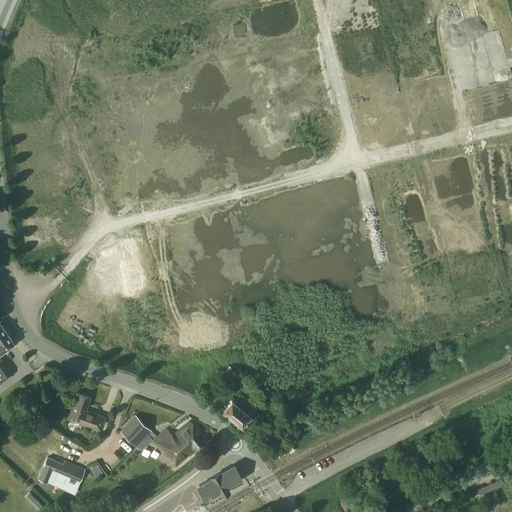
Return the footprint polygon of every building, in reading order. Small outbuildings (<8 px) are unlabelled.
[(173,180),(176,183),(170,188),(172,191),(168,193),(170,199),(224,189),(229,184),(231,187),(284,176),(270,105),(282,103),(286,126),(316,120),(311,94),(334,90),(321,25),(128,63),(130,73),(135,72),(136,77),(140,76),(156,157),(168,154),(170,156),(171,162),(162,163),(164,176),(172,174),(173,180)] [(329,112),(323,113),(326,135),(333,134),(329,112)] [(54,180),(63,221),(89,216),(83,182),(87,181),(80,145),(68,147),(62,119),(18,128),(25,163),(12,166),(16,187),(54,180)] [(110,132),(100,133),(104,168),(114,167),(110,132)] [(230,213),(113,237),(140,367),(239,347),(232,311),(249,308),(249,310),(254,309),(251,308),(248,293),(256,292),(263,294),(262,297),(264,298),(261,306),(264,320),(272,324),(288,402),(296,383),(317,392),(322,391),(309,327),(388,311),(361,180),(321,188),(316,200),(296,204),(287,200),(247,209),(246,200),(228,204),(230,213)] [(0,353),(14,343),(0,323),(0,382),(11,375),(0,358),(0,353)] [(338,383),(405,355),(392,324),(325,351),(338,383)] [(70,420),(78,423),(100,430),(104,417),(86,410),(90,397),(77,392),(69,415),(72,416),(70,420)] [(231,400),(222,412),(242,427),(243,425),(251,416),(254,412),(238,399),(237,398),(234,402),(231,400)] [(136,446),(148,434),(151,431),(151,430),(135,414),(120,430),(136,446)] [(151,431),(148,434),(152,440),(174,467),(197,449),(207,440),(190,421),(175,432),(172,435),(166,428),(157,436),(151,431)] [(58,469),(54,478),(64,483),(67,478),(78,483),(84,469),(64,460),(60,470),(58,469)] [(97,462),(91,466),(96,475),(102,471),(97,462)] [(242,479),(233,465),(219,473),(212,477),(198,485),(206,499),(220,491),(222,494),(229,490),(227,487),(242,479)] [(498,481),(484,486),(486,492),(499,487),(500,486),(498,481)]
